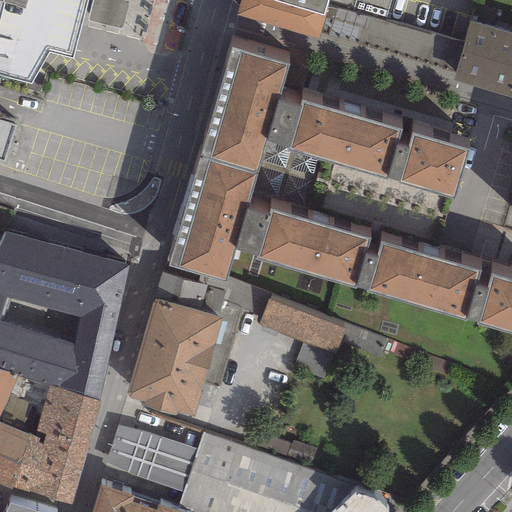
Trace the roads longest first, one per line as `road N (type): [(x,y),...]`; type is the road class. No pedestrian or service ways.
road 1 (residential): [(511,103),(211,19)]
road 2 (residential): [(73,511),(149,237)]
road 3 (residential): [(149,237),(211,19)]
road 4 (unknown): [(488,96),(461,216),(464,224),(511,239)]
road 5 (residential): [(0,189),(149,237)]
